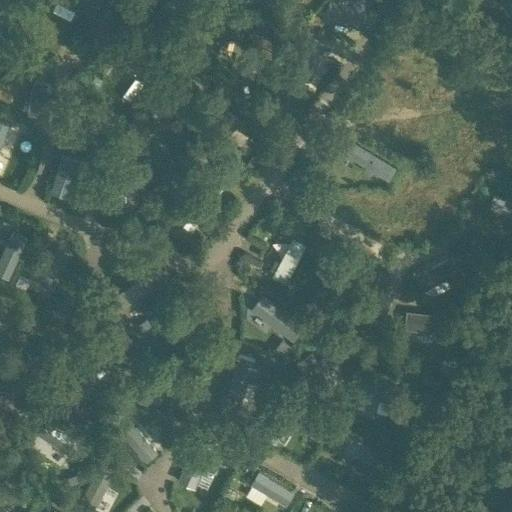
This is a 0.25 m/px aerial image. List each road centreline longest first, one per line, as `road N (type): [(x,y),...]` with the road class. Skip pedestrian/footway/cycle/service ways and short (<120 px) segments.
road 1 (track): [(266,179),(388,259),(408,260),(463,235)]
road 2 (track): [(101,234),(6,412)]
road 3 (track): [(28,204),(65,79),(100,33)]
